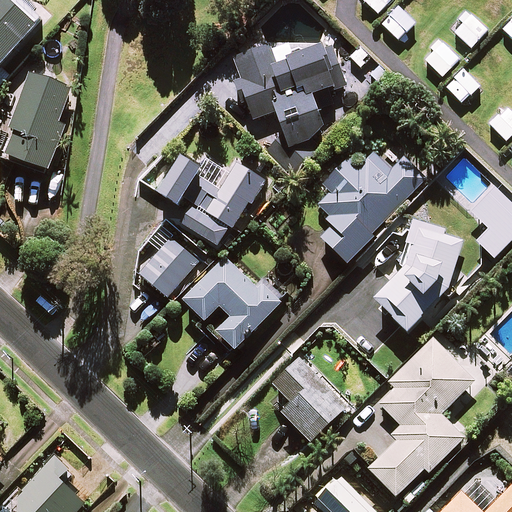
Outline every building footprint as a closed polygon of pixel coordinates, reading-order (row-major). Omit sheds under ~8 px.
[(47,17),(27,0),(0,0),(0,88),(9,78),(1,71),(47,17)] [(387,7),(393,0),(363,0),(379,15),(387,7)] [(407,34),(416,25),(401,9),(392,18),(384,26),(400,42),(407,34)] [(488,33),(473,18),(456,34),(472,50),(488,33)] [(208,59),(170,22),(157,36),(147,27),(130,45),(147,60),(123,84),(155,115),(208,59)] [(460,62),(443,45),(426,61),(443,78),(460,62)] [(273,48),(235,61),(243,82),(235,85),(242,103),(249,101),(257,123),(276,116),(284,138),(268,155),(296,180),(322,151),(313,142),(324,130),(318,113),(336,107),(332,95),(349,89),(335,49),(325,52),(324,49),(286,62),(287,64),(280,67),(273,48)] [(480,87),(465,72),(448,89),(463,104),(480,87)] [(73,89),(32,74),(11,130),(15,131),(6,155),(50,171),(67,126),(60,123),(73,89)] [(511,135),(511,113),(509,110),(492,126),(506,141),(511,135)] [(392,170),(376,155),(360,172),(341,154),(324,172),(332,179),(325,187),(332,193),(319,207),(337,223),(322,239),(349,264),(427,179),(404,157),(392,170)] [(218,219),(207,236),(224,246),(234,229),(244,234),(267,196),(227,172),(223,179),(186,157),(176,173),(157,162),(144,184),(181,206),(186,199),(218,219)] [(511,204),(508,201),(492,217),(511,236),(511,204)] [(447,237),(449,229),(415,221),(410,243),(414,244),(409,267),(376,299),(409,333),(454,288),(453,287),(464,241),(447,237)] [(200,262),(172,239),(142,275),(170,299),(200,262)] [(259,289),(226,258),(185,301),(206,322),(214,314),(226,325),(218,333),(237,351),(283,302),(264,283),(259,289)] [(457,352),(439,335),(391,383),(397,389),(381,405),(403,427),(393,436),(399,442),(371,470),(398,497),(426,469),(431,473),(466,438),(444,415),(476,383),(460,367),(471,355),(463,347),(457,352)] [(348,408),(299,359),(274,384),(294,404),(284,414),(313,443),(348,408)] [(511,363),(499,378),(511,389),(511,363)] [(72,474),(57,458),(10,505),(16,511),(81,511),(88,505),(65,481),(72,474)] [(375,511),(342,478),(317,503),(326,511),(375,511)] [(511,511),(511,486),(500,498),(480,478),(445,511),(511,511)]
